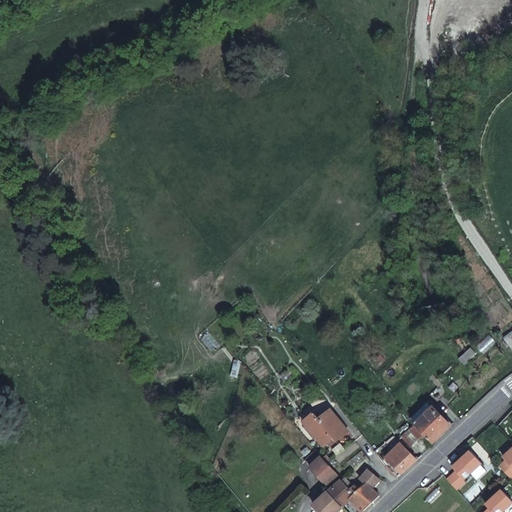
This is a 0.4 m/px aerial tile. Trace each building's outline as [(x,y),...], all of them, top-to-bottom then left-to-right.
[(511,330),(503,337),(511,348),(511,330)] [(209,332),(201,339),(214,353),(222,345),(209,332)] [(235,361),(231,376),(237,377),(241,362),(235,361)] [(432,385),(436,390),(441,386),(436,380),(432,385)] [(433,444),(451,426),(428,403),(413,417),(418,423),(415,426),(433,444)] [(314,417),(305,426),(323,447),(337,435),(340,439),(348,432),(345,428),(339,422),(330,413),(319,423),(314,417)] [(404,433),(408,430),(404,425),(398,430),(402,435),(404,433)] [(423,436),(414,425),(408,430),(404,433),(412,444),(423,436)] [(394,436),(373,452),(377,457),(397,440),(394,436)] [(401,444),(397,440),(377,457),(381,462),(386,458),(402,474),(417,461),(405,448),(401,452),(397,448),(401,444)] [(405,448),(401,444),(397,448),(401,452),(405,448)] [(511,449),(504,457),(506,460),(500,466),(511,479),(511,477),(511,449)] [(452,466),(455,469),(446,478),(456,488),(465,479),(463,478),(481,462),(470,450),(452,466)] [(327,463),(324,458),(313,468),(328,485),(339,476),(327,463)] [(360,479),(366,484),(372,489),(381,480),(368,470),(360,479)] [(342,507),(350,499),(355,494),(351,490),(343,480),(331,490),(330,492),(342,507)] [(350,499),(363,510),(380,495),(372,489),(366,484),(360,489),(356,485),(351,490),(355,494),(350,499)] [(318,511),(337,511),(342,507),(330,492),(329,491),(313,507),(318,511)] [(511,501),(504,492),(486,505),(490,509),(486,511),(504,511),(511,505),(511,501)]
